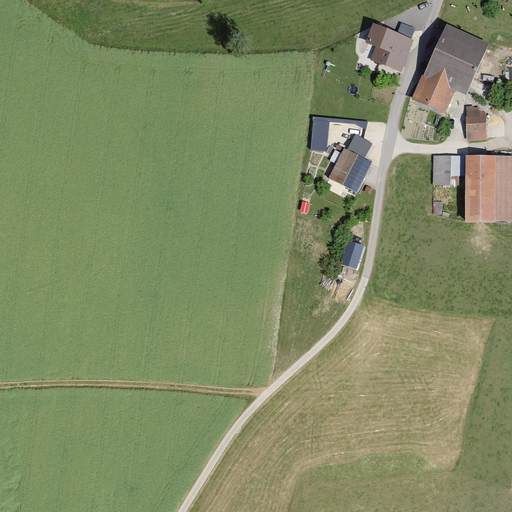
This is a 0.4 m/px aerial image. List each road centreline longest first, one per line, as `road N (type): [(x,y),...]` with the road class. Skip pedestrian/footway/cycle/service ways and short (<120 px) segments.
road 1 (track): [(367,277),(343,323),(266,394),(182,511)]
road 2 (residential): [(439,0),(389,137),(367,277)]
